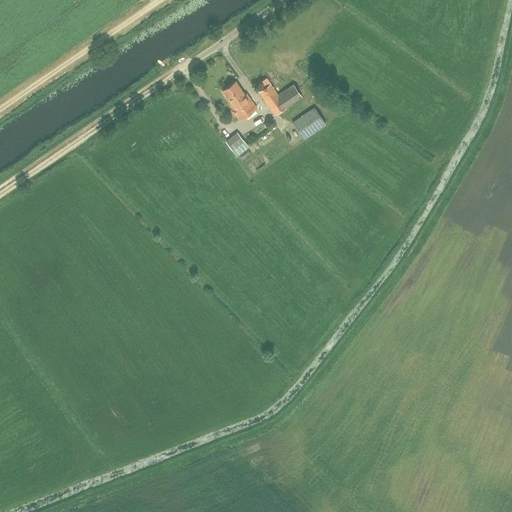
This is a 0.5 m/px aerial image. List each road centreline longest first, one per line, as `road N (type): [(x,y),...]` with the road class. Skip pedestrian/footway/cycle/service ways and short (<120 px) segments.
road 1 (track): [(0,195),(180,70)]
road 2 (track): [(0,109),(160,0)]
road 3 (unclassified): [(180,70),(284,0)]
